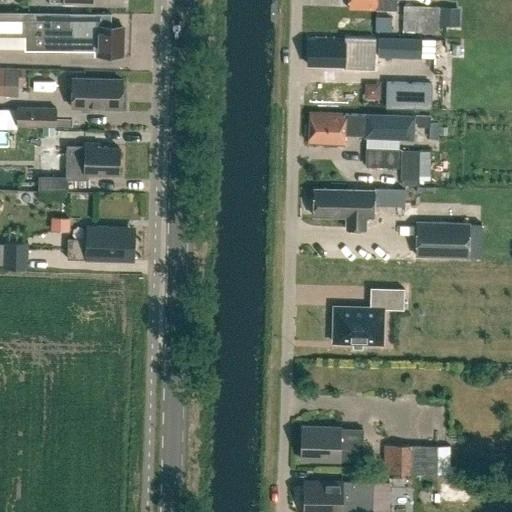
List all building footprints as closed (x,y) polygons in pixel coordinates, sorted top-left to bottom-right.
[(397,11),(397,0),(348,0),(348,9),(397,11)] [(435,33),(435,28),(437,28),(437,6),(402,6),(401,32),(435,33)] [(440,11),(440,25),(459,25),(459,11),(440,11)] [(101,27),(102,14),(0,13),(0,37),(27,38),(27,51),(99,51),(99,55),(122,55),(123,27),(101,27)] [(356,54),(367,54),(368,38),(356,37),(356,42),(309,41),(309,65),(344,66),(344,63),(355,64),(356,54)] [(420,39),(372,38),(371,57),(420,58),(420,39)] [(122,108),(122,80),(73,79),(72,107),(122,108)] [(361,100),(375,101),(375,85),(361,84),(361,100)] [(422,86),(392,85),(391,106),(421,108),(422,86)] [(55,126),(55,107),(16,107),(16,126),(55,126)] [(413,139),(414,117),(311,113),(309,143),(344,145),(345,135),(365,136),(365,137),(413,139)] [(120,148),(100,147),(100,143),(85,143),(85,147),(68,147),(67,179),(39,178),(39,191),(67,192),(68,179),(86,180),(86,173),(119,174),(120,148)] [(398,168),(399,150),(366,149),(366,167),(398,168)] [(417,180),(418,151),(400,150),(399,180),(417,180)] [(347,217),(347,223),(347,229),(366,229),(366,223),(366,217),(374,218),(374,191),(315,189),(314,216),(347,217)] [(466,257),(467,222),(414,221),(414,256),(466,257)] [(133,261),(134,227),(88,226),(87,239),(69,239),(68,259),(133,261)] [(28,269),(29,243),(4,242),(4,244),(0,244),(0,264),(5,264),(5,268),(28,269)] [(334,306),(333,343),(383,344),(384,309),(404,310),(404,289),(371,288),(370,307),(334,306)] [(362,461),(363,429),(341,428),(341,427),(302,426),(301,460),(340,461),(340,460),(362,461)] [(448,474),(448,445),(383,444),(382,473),(448,474)] [(304,481),(304,502),(303,511),(373,511),(374,482),(342,481),(342,482),(304,481)]
